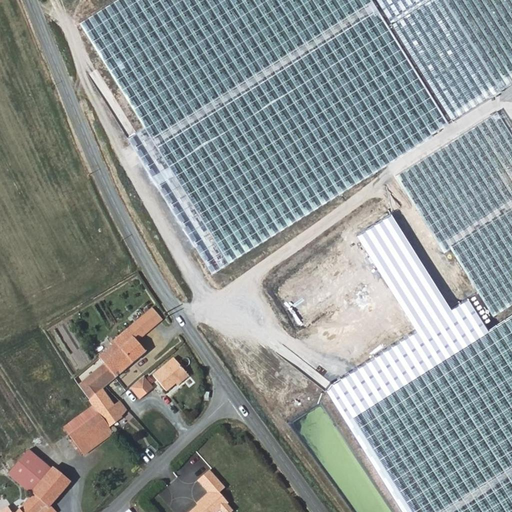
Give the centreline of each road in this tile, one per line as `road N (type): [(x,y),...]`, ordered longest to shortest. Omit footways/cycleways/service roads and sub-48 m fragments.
road 1 (tertiary): [(234,396),(126,229),(29,0)]
road 2 (track): [(511,98),(392,171),(182,323)]
road 3 (unclassified): [(234,396),(110,511)]
road 4 (tertiary): [(317,511),(234,396)]
